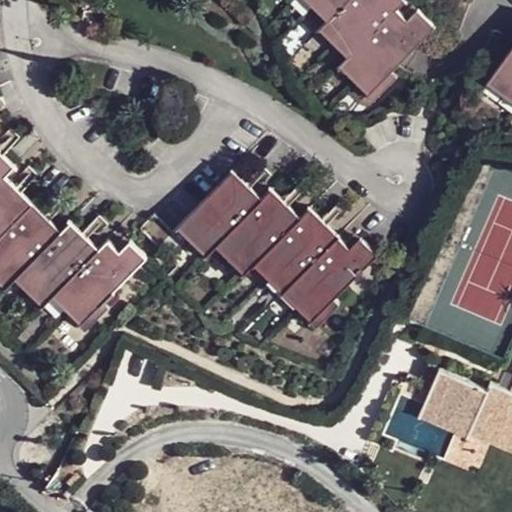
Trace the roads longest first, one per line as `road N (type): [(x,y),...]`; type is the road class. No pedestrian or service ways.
road 1 (residential): [(25,75),(42,110),(123,188),(140,192),(169,181),(238,93)]
road 2 (residential): [(238,93),(366,171),(396,175)]
road 3 (residential): [(238,93),(176,67),(71,41)]
